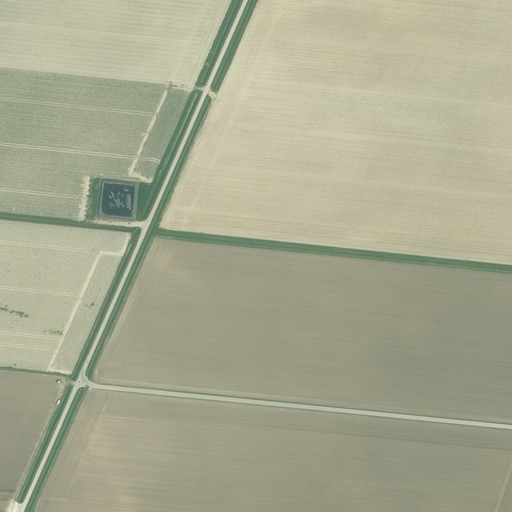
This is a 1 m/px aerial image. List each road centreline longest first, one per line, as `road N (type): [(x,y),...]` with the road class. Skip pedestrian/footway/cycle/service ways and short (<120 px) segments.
road 1 (unclassified): [(78,383),(511,429)]
road 2 (unclassified): [(78,383),(245,0)]
road 3 (unclassified): [(22,511),(78,383)]
